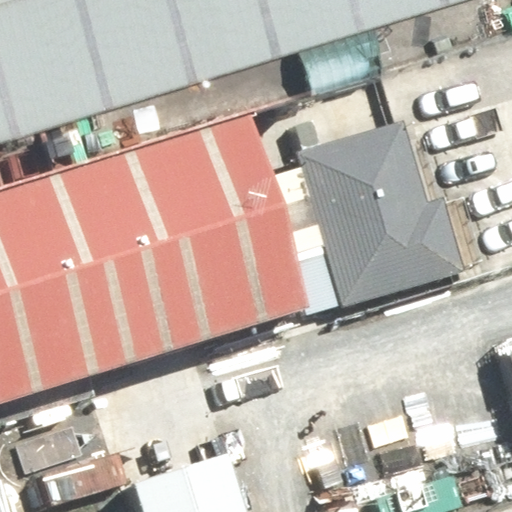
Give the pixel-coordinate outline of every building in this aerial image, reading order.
[(0,0),(0,128),(426,0),(0,0)] [(234,100),(0,171),(0,402),(299,310),(234,100)] [(420,114),(318,147),(371,311),(474,278),(420,114)] [(449,432),(423,353),(323,385),(364,511),(453,511),(511,493),(511,463),(497,417),(449,432)] [(253,511),(235,455),(132,488),(140,511),(253,511)]
